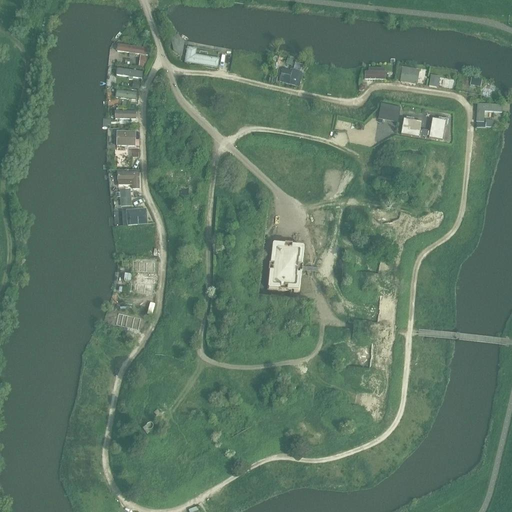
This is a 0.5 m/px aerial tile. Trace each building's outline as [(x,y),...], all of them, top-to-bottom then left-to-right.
[(117,46),(116,52),(148,56),(149,46),(143,46),(143,48),(117,46)] [(187,48),(184,63),(217,69),(219,60),(195,56),(196,50),(187,48)] [(140,57),(138,67),(146,68),(148,58),(140,57)] [(295,63),(293,70),(299,72),(301,65),(295,63)] [(419,71),(402,68),(400,83),(417,86),(419,71)] [(365,80),(386,80),(386,73),(386,69),(369,69),(369,73),(365,73),(365,80)] [(143,73),(117,70),(117,76),(129,78),(128,81),(133,82),(134,79),(142,80),(143,73)] [(293,70),(292,70),(291,72),(282,70),(279,83),(297,88),(301,72),(299,72),(293,70)] [(471,79),(470,86),(480,88),(482,81),(471,79)] [(137,93),(116,91),(116,98),(136,101),(137,93)] [(400,109),(381,105),(378,120),(397,124),(400,109)] [(502,107),(477,105),(476,123),(483,123),(484,112),(501,113),(502,107)] [(420,131),(421,123),(413,121),(414,119),(406,118),(405,120),(403,120),(400,135),(418,139),(419,135),(421,136),(422,131),(420,131)] [(429,137),(428,139),(442,141),(445,126),(447,126),(448,120),(438,118),(437,120),(432,119),(429,133),(427,132),(427,137),(429,137)] [(135,133),(117,132),(116,147),(135,148),(135,133)] [(138,174),(118,173),(118,182),(118,186),(132,186),(132,190),(138,190),(138,174)] [(131,197),(121,198),(122,207),(132,206),(131,197)] [(146,210),(126,211),(127,227),(147,225),(146,210)] [(271,247),(267,286),(267,288),(267,289),(268,290),(269,290),(297,293),(298,293),(299,292),(299,291),(303,251),(303,249),(303,248),(302,248),(273,245),(272,245),(272,246),(271,246),(271,247)] [(156,272),(155,261),(123,261),(123,272),(156,272)] [(123,285),(153,289),(155,277),(124,275),(123,285)] [(112,327),(137,334),(140,318),(115,313),(112,327)]
